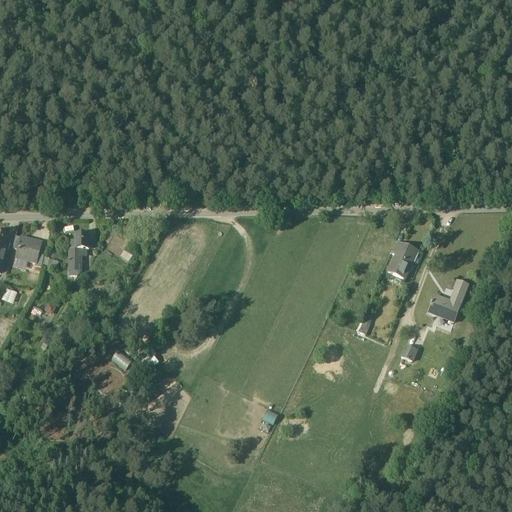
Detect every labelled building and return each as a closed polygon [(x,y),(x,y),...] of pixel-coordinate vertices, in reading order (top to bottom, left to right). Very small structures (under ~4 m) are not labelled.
[(9,238),(0,235),(0,264),(2,265),(9,238)] [(74,237),(74,244),(69,244),(69,278),(76,278),(79,273),(80,251),(88,252),(88,237),(74,237)] [(21,240),(15,238),(12,250),(18,252),(21,240)] [(40,245),(21,240),(18,252),(29,255),(27,263),(35,265),(37,257),(40,245)] [(395,245),(391,256),(396,258),(401,247),(395,245)] [(417,254),(401,247),(396,258),(390,272),(406,280),(417,254)] [(18,252),(16,260),(27,263),(29,255),(18,252)] [(43,258),(37,257),(35,265),(34,268),(40,270),(43,258)] [(451,305),(435,299),(428,316),(437,320),(438,317),(450,322),(453,313),(459,315),(461,309),(460,309),(469,288),(458,284),(455,292),(456,293),(451,305)] [(20,305),(22,294),(4,291),(2,303),(20,305)] [(48,305),(45,314),(53,317),(56,308),(48,305)] [(417,354),(406,350),(402,361),(413,365),(417,354)] [(268,414),(263,426),(274,431),(279,419),(268,414)]
